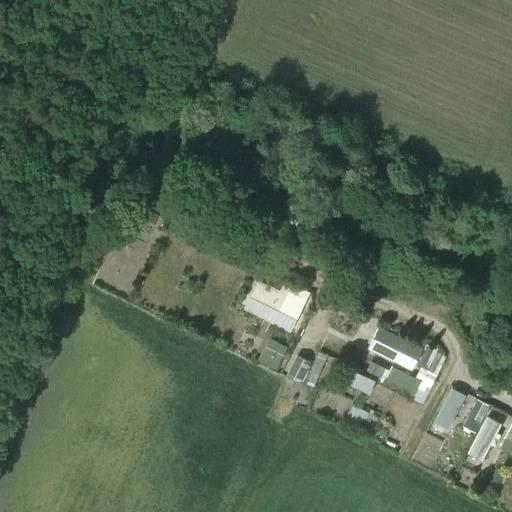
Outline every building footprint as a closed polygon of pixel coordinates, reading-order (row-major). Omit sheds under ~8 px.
[(256,289),(246,308),(288,330),(302,302),(287,294),(283,302),(256,289)] [(253,339),(206,317),(209,319),(198,337),(244,360),(253,339)] [(378,326),(367,347),(412,369),(423,348),(378,326)] [(262,333),(251,358),(273,367),(283,342),(262,333)] [(297,355),(286,376),(299,382),(309,361),(297,355)] [(372,359),(365,376),(424,400),(431,383),(372,359)] [(341,366),(335,379),(364,391),(369,378),(341,366)] [(452,386),(435,420),(449,427),(466,393),(452,386)] [(488,413),(468,452),(483,460),(503,421),(488,413)]
